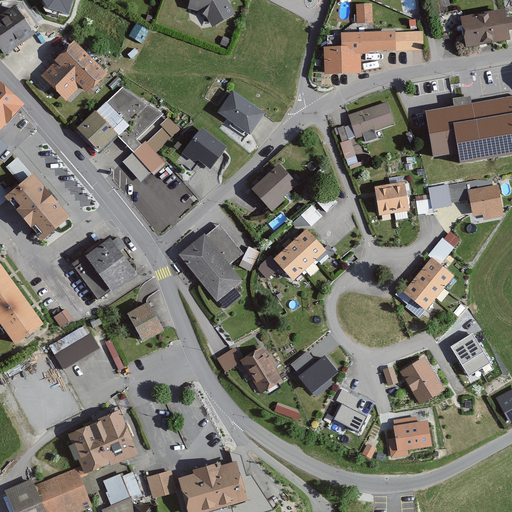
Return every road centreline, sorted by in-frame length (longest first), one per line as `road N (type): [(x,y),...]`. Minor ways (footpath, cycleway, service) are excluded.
road 1 (tertiary): [(511,436),(440,475),(377,484),(300,459),(234,412)]
road 2 (residential): [(373,251),(335,290),(335,334),(365,355),(424,339),(459,391)]
road 3 (residential): [(198,359),(111,391),(39,442),(0,486)]
road 4 (residential): [(153,254),(312,110)]
road 5 (tertiary): [(116,204),(0,67)]
road 6 (residential): [(116,204),(39,264),(0,220)]
road 7 (residential): [(373,251),(312,110)]
road 8 (unclassified): [(328,511),(237,434),(234,412)]
road 9 (residential): [(312,110),(352,87),(435,66)]
